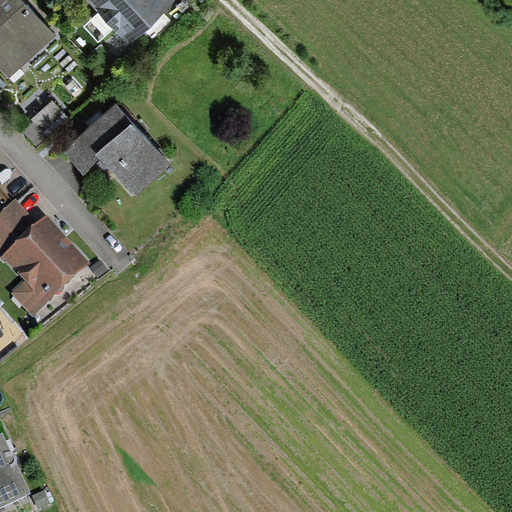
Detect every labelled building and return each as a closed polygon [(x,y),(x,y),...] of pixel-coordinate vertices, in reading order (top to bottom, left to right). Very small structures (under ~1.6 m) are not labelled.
[(2,0),(0,2),(0,69),(8,78),(51,37),(15,0),(2,0)] [(94,0),(128,39),(170,3),(166,0),(94,0)] [(52,31),(63,41),(73,31),(62,20),(52,31)] [(31,140),(61,116),(51,104),(22,128),(31,140)] [(133,192),(169,161),(120,105),(69,149),(88,171),(103,158),(133,192)] [(33,320),(86,274),(48,229),(40,236),(15,207),(0,219),(0,253),(27,285),(13,297),(33,320)] [(0,511),(4,511),(32,500),(6,443),(0,446),(0,511)]
